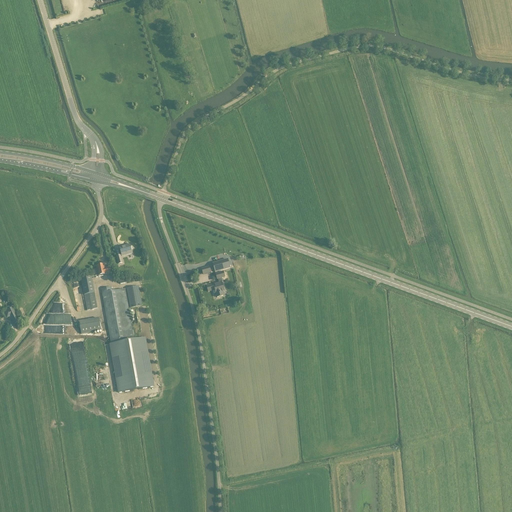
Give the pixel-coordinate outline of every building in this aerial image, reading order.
[(123,248),(123,247),(120,248),(122,256),(132,254),(130,246),(123,248)] [(230,268),(227,259),(212,264),(215,273),(230,268)] [(103,275),(110,274),(109,268),(104,269),(104,265),(100,266),(99,266),(98,266),(97,267),(99,276),(96,276),(96,278),(103,276),(103,275)] [(211,273),(209,267),(201,269),(203,276),(211,273)] [(222,282),(222,279),(225,278),(223,272),(215,274),(217,280),(218,280),(219,283),(207,287),(208,293),(215,291),(217,298),(224,296),(223,292),(224,292),(221,283),(222,282)] [(87,310),(97,308),(96,299),(95,299),(94,293),(95,293),(91,277),(80,279),(84,295),(85,301),(87,310)] [(111,344),(110,344),(119,393),(153,387),(145,338),(134,340),(129,311),(125,289),(123,289),(112,291),(111,287),(101,289),(102,293),(111,344)] [(130,309),(136,307),(142,306),(139,287),(132,288),(126,289),(130,309)] [(7,311),(8,312),(4,313),(7,318),(10,317),(14,324),(19,322),(14,311),(13,308),(12,308),(11,306),(7,308),(8,310),(7,311)] [(101,331),(99,318),(79,322),(81,335),(101,331)] [(74,325),(39,324),(39,334),(73,334),(74,325)]
